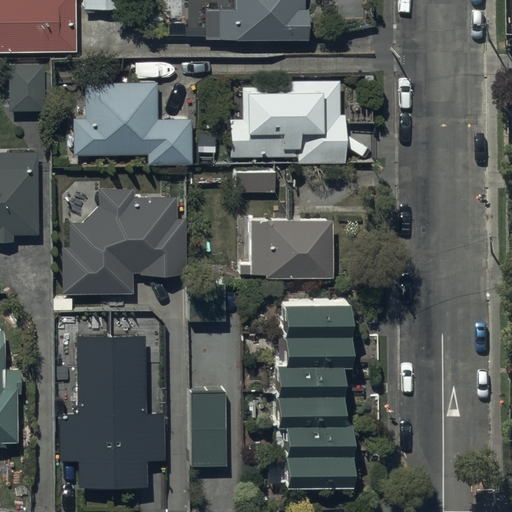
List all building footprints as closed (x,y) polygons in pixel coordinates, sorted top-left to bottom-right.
[(0,0),(0,50),(74,50),(73,0),(0,0)] [(122,0),(83,0),(83,10),(123,9),(122,0)] [(204,39),(306,40),(306,10),(303,10),(303,0),(233,0),(233,10),(204,10),(204,39)] [(43,64),(7,65),(8,112),(44,111),(43,64)] [(339,81),(283,81),(283,87),(243,87),(243,121),(229,121),(229,158),(297,157),(297,164),(344,164),(344,115),(339,115),(339,81)] [(191,163),(190,119),(156,119),(156,83),(84,83),(85,118),(73,119),(73,155),(147,154),(147,163),(191,163)] [(38,236),(36,152),(0,152),(0,243),(13,243),(13,237),(38,236)] [(273,172),(235,173),(235,193),(273,192),(273,172)] [(184,273),(183,220),(175,220),(175,198),(132,199),(132,189),(97,190),(97,206),(81,223),(69,223),(70,249),(62,249),(63,294),(131,294),(131,271),(140,271),(140,274),(184,273)] [(332,279),(331,220),(250,221),(250,265),(238,265),(238,275),(265,275),(265,279),(332,279)] [(185,278),(185,314),(222,314),(222,278),(185,278)] [(348,306),(282,307),(282,367),(274,367),(275,429),(285,429),(286,488),(350,487),(350,427),(342,427),(341,370),(349,370),(348,306)] [(2,329),(0,328),(0,447),(4,448),(4,443),(16,443),(16,394),(20,394),(20,369),(3,369),(2,329)] [(142,336),(75,337),(76,416),(58,416),(58,462),(77,461),(77,490),(145,489),(145,462),(163,462),(162,415),(143,415),(142,336)] [(226,387),(190,388),(191,464),(227,463),(226,387)]
